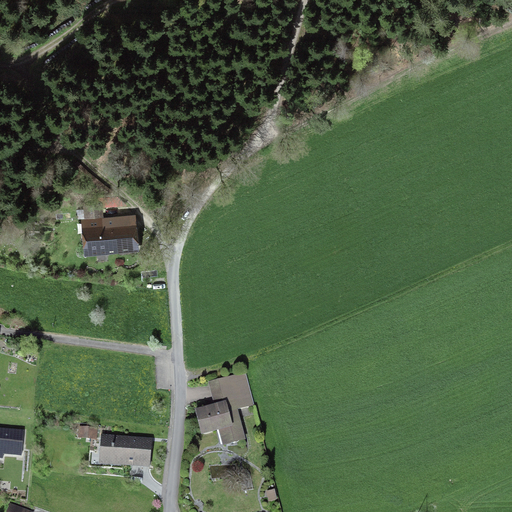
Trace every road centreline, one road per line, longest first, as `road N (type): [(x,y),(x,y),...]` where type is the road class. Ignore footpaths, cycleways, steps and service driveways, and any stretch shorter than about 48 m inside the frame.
road 1 (track): [(511,9),(316,112),(268,122)]
road 2 (residential): [(169,511),(179,400),(172,250)]
road 3 (track): [(172,250),(80,155),(24,67)]
road 4 (track): [(172,250),(217,179),(268,122)]
road 5 (track): [(268,122),(307,0)]
